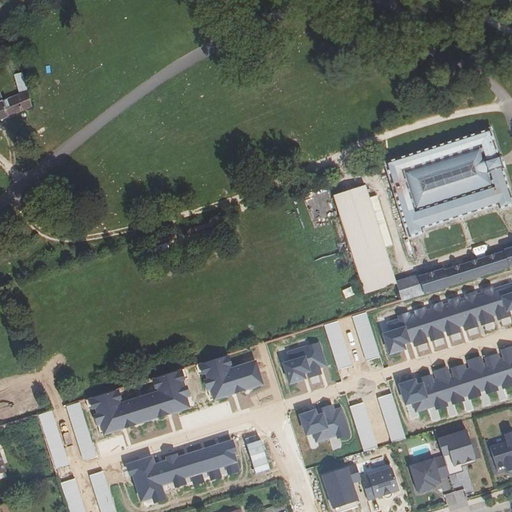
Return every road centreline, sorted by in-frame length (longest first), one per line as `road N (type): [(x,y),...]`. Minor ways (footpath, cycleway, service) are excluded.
road 1 (residential): [(76,469),(511,333)]
road 2 (track): [(500,105),(484,76),(393,0)]
